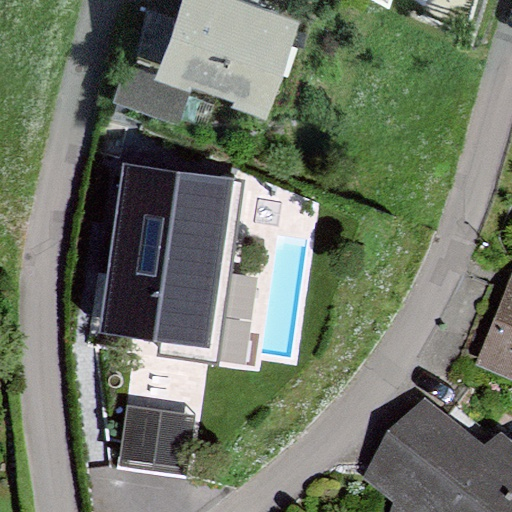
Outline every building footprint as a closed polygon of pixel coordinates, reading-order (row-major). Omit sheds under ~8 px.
[(257,101),(290,7),(270,0),(167,0),(145,63),(186,77),(257,101)] [(107,94),(172,116),(186,77),(145,63),(121,54),(107,94)] [(229,180),(129,165),(104,326),(204,341),(229,180)] [(511,270),(481,355),(511,366),(511,270)] [(230,379),(263,380),(266,288),(234,287),(230,379)] [(511,511),(511,421),(505,416),(490,433),(427,392),(391,421),(363,473),(395,494),(388,511),(511,511)] [(198,485),(204,428),(135,421),(129,478),(198,485)]
